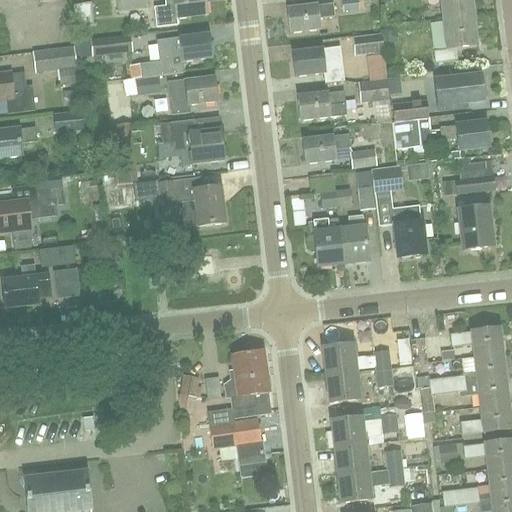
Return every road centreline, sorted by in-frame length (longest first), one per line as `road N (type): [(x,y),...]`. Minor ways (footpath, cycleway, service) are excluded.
road 1 (residential): [(282,314),(245,0)]
road 2 (residential): [(0,461),(152,443),(169,424),(159,328)]
road 3 (unclassified): [(282,314),(511,291)]
road 4 (residential): [(307,511),(282,314)]
road 5 (unclassified): [(0,345),(159,328)]
road 6 (unclassified): [(159,328),(282,314)]
